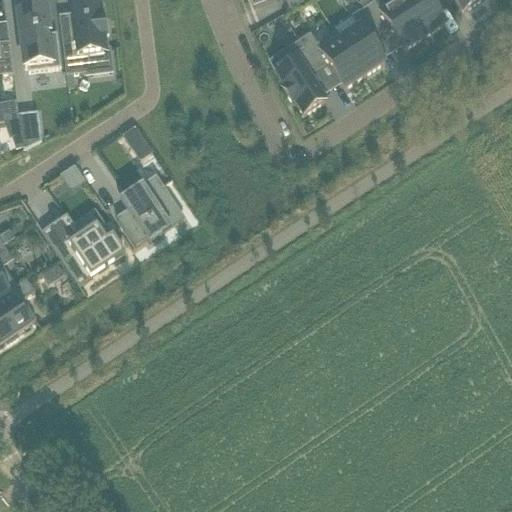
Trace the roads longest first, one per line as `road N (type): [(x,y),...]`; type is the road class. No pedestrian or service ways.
road 1 (unclassified): [(0,425),(511,80)]
road 2 (residential): [(125,0),(140,105),(0,199)]
road 3 (residential): [(511,18),(306,156),(289,158)]
road 4 (residential): [(211,0),(275,148),(289,158)]
